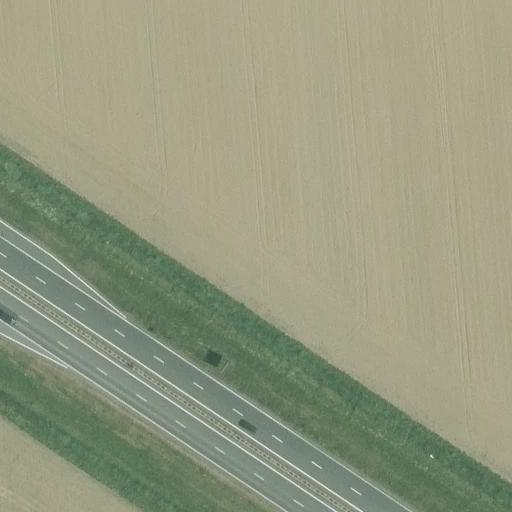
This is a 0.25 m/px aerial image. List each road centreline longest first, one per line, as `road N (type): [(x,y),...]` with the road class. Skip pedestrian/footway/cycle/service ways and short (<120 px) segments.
road 1 (trunk): [(392,511),(0,251)]
road 2 (trunk): [(0,310),(300,511)]
